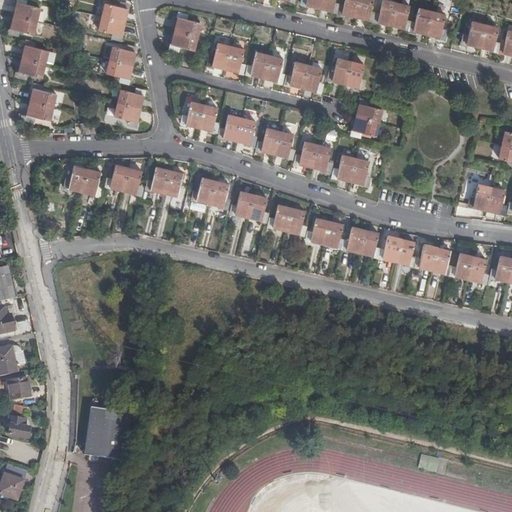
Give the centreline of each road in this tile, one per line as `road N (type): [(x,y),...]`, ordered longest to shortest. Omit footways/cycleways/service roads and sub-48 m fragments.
road 1 (residential): [(511,329),(128,243),(30,256)]
road 2 (residential): [(511,237),(387,216),(168,146)]
road 3 (residential): [(173,0),(511,78)]
road 4 (tertiary): [(30,256),(60,401),(41,511)]
road 5 (residential): [(333,111),(155,66)]
road 6 (residential): [(168,146),(7,151)]
